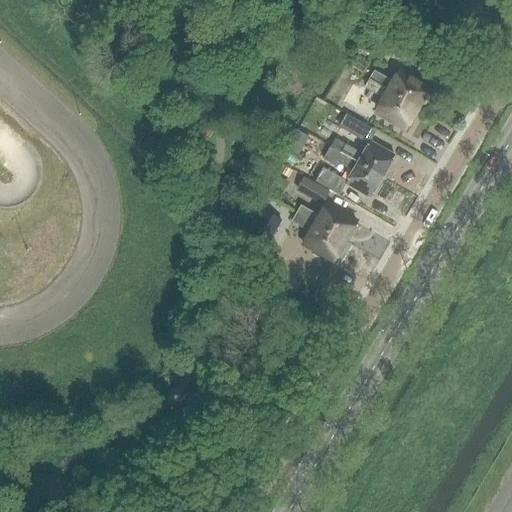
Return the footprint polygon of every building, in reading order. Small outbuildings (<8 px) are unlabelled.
[(387,51),(371,40),(364,50),(381,61),(387,51)] [(425,105),(433,91),(399,71),(392,83),(373,71),(368,80),(418,109),(421,103),(425,105)] [(405,131),(418,109),(368,80),(363,88),(382,100),(376,111),(392,120),(390,123),(405,131)] [(365,141),(370,131),(353,122),(348,131),(365,141)] [(318,150),(323,139),(310,134),(306,145),(318,150)] [(340,153),(382,177),(394,156),(370,142),(362,155),(345,145),(340,153)] [(382,177),(340,153),(330,148),(323,160),(336,168),(339,164),(353,172),(346,184),(370,198),(382,177)] [(345,182),(322,168),(314,182),(337,195),(345,182)] [(277,175),(271,188),(283,195),(289,182),(277,175)] [(328,191),(302,176),(295,190),(320,205),(328,191)] [(344,243),(356,223),(326,205),(317,221),(311,218),(314,213),(299,205),(294,214),(344,243)] [(281,219),(266,211),(254,232),(269,240),(281,219)] [(332,262),(344,243),(294,214),(289,222),(309,233),(302,245),(332,262)]
